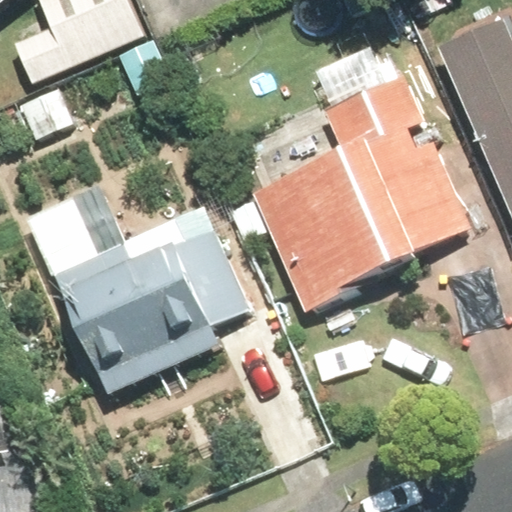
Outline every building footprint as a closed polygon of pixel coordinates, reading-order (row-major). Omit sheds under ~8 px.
[(0,0),(0,9),(12,0),(0,0)] [(148,40),(130,0),(36,0),(51,34),(15,49),(33,90),(148,40)] [(439,55),(511,221),(511,46),(503,27),(439,55)] [(343,159),(254,198),(303,309),(474,234),(405,78),(324,114),(343,159)] [(56,277),(105,399),(223,353),(214,332),(249,318),(214,232),(134,264),(128,248),(56,277)]
